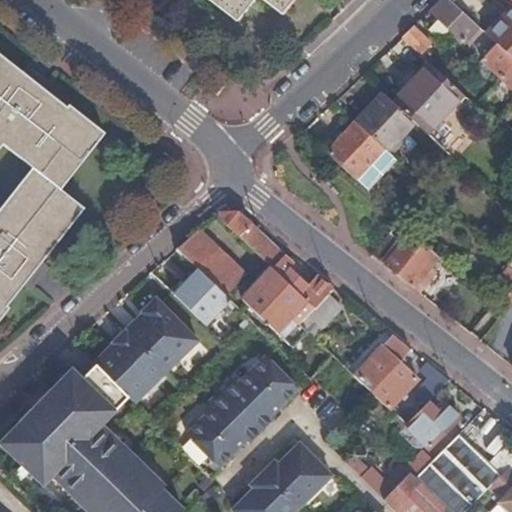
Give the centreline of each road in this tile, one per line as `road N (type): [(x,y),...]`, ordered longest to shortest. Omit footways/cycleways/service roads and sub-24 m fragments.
road 1 (secondary): [(511,399),(227,165)]
road 2 (residential): [(0,382),(213,193),(227,165)]
road 3 (secondary): [(227,165),(189,122),(33,0)]
road 4 (residential): [(403,0),(227,165)]
